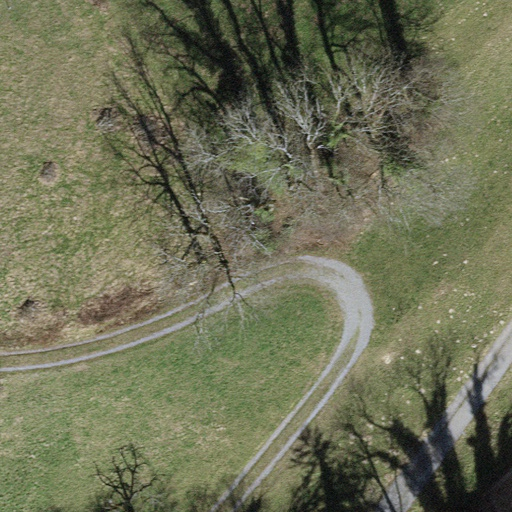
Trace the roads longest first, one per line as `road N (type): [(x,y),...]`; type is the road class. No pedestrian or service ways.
road 1 (track): [(234,511),(343,346),(321,253),(0,361)]
road 2 (track): [(396,511),(511,348)]
